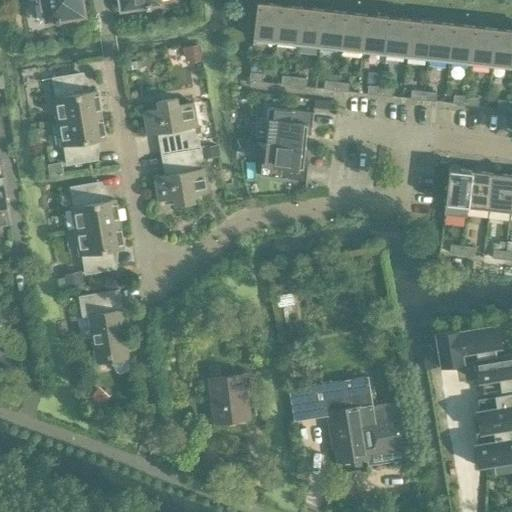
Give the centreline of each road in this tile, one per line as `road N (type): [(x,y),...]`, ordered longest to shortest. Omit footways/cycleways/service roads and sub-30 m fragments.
road 1 (residential): [(407,137),(401,188),(386,196),(242,218),(199,252),(161,266),(140,233),(111,63)]
road 2 (residential): [(249,511),(0,412)]
